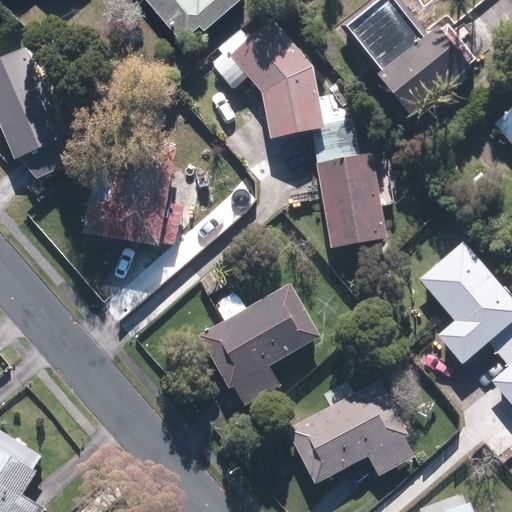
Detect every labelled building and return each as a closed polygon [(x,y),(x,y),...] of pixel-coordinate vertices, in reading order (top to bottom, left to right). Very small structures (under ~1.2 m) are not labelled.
[(170,0),(198,29),(229,0),(170,0)] [(419,0),(387,0),(358,23),(421,104),(480,58),(444,12),(435,19),(419,0)] [(302,26),(243,48),(276,137),(335,115),(302,26)] [(34,48),(0,62),(0,96),(35,180),(82,161),(34,48)] [(511,112),(494,128),(511,149),(511,112)] [(164,233),(176,151),(117,143),(106,224),(164,233)] [(381,160),(324,170),(337,241),(393,231),(381,160)] [(511,295),(473,251),(427,291),(511,388),(511,295)] [(298,287),(213,330),(245,393),(330,350),(298,287)] [(301,422),(322,477),(417,441),(396,386),(301,422)] [(48,468),(3,439),(0,443),(0,511),(37,511),(44,502),(31,493),(48,468)]
